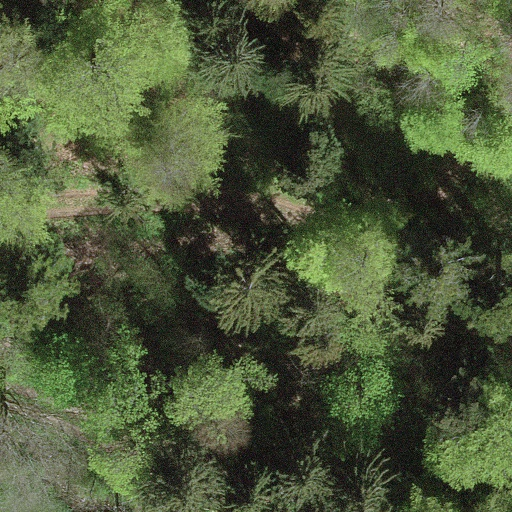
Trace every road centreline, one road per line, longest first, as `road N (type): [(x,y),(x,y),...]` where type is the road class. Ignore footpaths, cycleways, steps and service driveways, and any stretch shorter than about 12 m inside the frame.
road 1 (track): [(0,203),(182,205),(511,297)]
road 2 (track): [(0,389),(102,427),(149,465),(252,511)]
